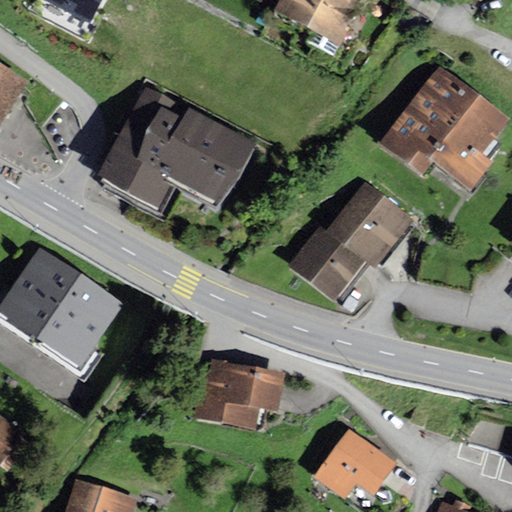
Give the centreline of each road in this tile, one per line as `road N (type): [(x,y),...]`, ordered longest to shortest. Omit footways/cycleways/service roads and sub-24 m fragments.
road 1 (residential): [(417,511),(426,458),(346,389),(225,341),(230,305)]
road 2 (tertiary): [(511,380),(344,343),(230,305)]
road 3 (residential): [(61,212),(94,144),(90,116),(0,38)]
road 4 (tertiary): [(230,305),(61,212)]
